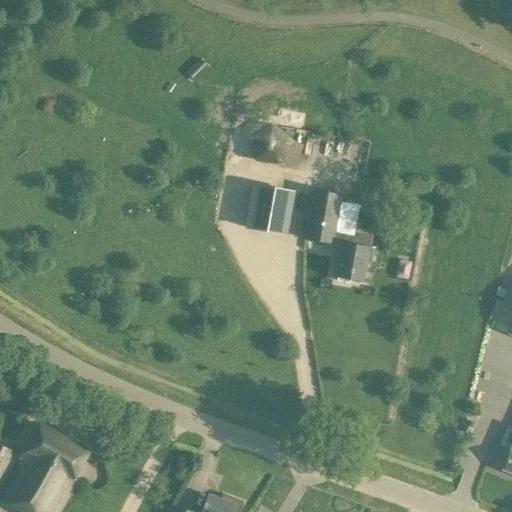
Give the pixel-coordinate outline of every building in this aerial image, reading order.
[(284,114),(282,125),(302,129),(304,117),(284,114)] [(247,135),(251,162),(279,167),(281,163),(293,169),(303,147),(291,140),(270,122),(269,123),(247,135)] [(292,192),(252,185),(244,228),(284,236),(292,192)] [(302,240),(332,244),(334,233),(341,195),(310,190),(302,240)] [(371,250),(367,249),(370,236),(348,232),(348,235),(334,233),(332,244),(339,245),(333,276),(337,277),(336,281),(346,283),(347,279),(361,282),(364,263),(368,263),(371,250)] [(86,452),(36,424),(18,456),(0,445),(0,484),(12,463),(18,467),(0,499),(23,511),(55,511),(74,479),(72,477),(86,452)] [(511,428),(508,427),(501,446),(511,449),(511,452),(505,470),(511,472),(511,428)] [(238,511),(242,503),(222,495),(219,500),(206,495),(199,511),(192,511),(191,511),(178,507),(175,511),(238,511)]
